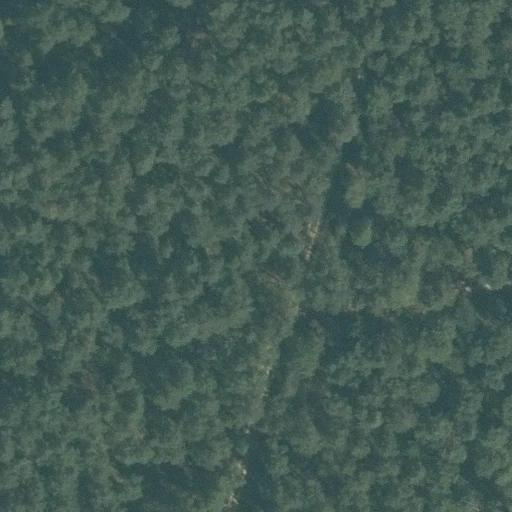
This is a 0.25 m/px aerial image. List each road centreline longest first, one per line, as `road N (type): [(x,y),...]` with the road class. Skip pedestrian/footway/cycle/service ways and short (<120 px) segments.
road 1 (track): [(378,0),(231,511)]
road 2 (track): [(287,313),(511,285)]
